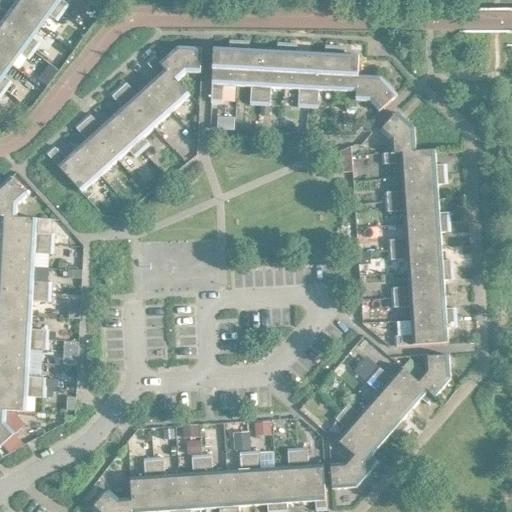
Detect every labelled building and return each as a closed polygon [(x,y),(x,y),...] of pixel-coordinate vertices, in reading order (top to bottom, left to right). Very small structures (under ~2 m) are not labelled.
[(0,0),(0,1),(9,8),(0,19),(37,46),(43,39),(35,33),(44,21),(14,0),(0,0)] [(14,0),(44,21),(52,10),(60,16),(66,8),(55,0),(14,0)] [(0,48),(15,60),(24,49),(31,54),(37,46),(0,19),(0,48)] [(226,81),(240,81),(243,36),(233,35),(232,45),(217,44),(214,98),(225,99),(226,81)] [(253,100),(263,101),(266,47),(252,46),(252,36),(243,36),(240,81),(254,82),(253,100)] [(274,83),(288,84),(291,38),(281,38),(280,47),(266,47),(263,101),(273,101),(274,83)] [(301,103),(311,103),(314,49),(300,48),(300,39),(291,38),(288,84),(302,85),(301,103)] [(322,86),(336,87),(339,41),(329,40),(328,50),(314,49),(311,103),(321,104),(322,86)] [(360,106),(361,96),(360,96),(361,71),(362,71),(363,52),(348,51),(348,41),(339,41),(336,87),(350,87),(349,105),(360,106)] [(181,42),(164,57),(163,58),(180,77),(181,77),(190,68),(204,69),(205,43),(181,42)] [(0,78),(9,85),(15,77),(7,71),(15,60),(0,48),(0,78)] [(161,71),(151,80),(175,107),(194,91),(181,77),(180,77),(163,58),(164,57),(157,50),(149,57),(161,71)] [(360,96),(361,96),(373,97),(382,107),(401,90),(385,72),(362,71),(361,71),(360,96)] [(128,76),(121,83),(157,123),(175,107),(151,80),(140,90),(128,76)] [(9,85),(0,78),(0,90),(3,93),(9,85)] [(126,103),(115,112),(146,147),(153,140),(147,133),(157,123),(121,83),(114,90),(126,103)] [(263,101),(263,111),(273,111),(273,101),(263,101)] [(394,136),(394,148),(394,149),(420,147),(419,147),(418,123),(400,107),(383,127),(394,136)] [(93,109),(85,115),(121,156),(132,146),(138,153),(146,147),(115,112),(105,122),(93,109)] [(348,109),(347,120),(358,120),(358,110),(348,109)] [(220,112),(219,124),(238,125),(238,113),(220,112)] [(90,135),(79,145),(104,172),(121,156),(85,115),(78,122),(90,135)] [(104,172),(79,145),(69,154),(57,141),(49,148),(85,188),(104,172)] [(343,146),(343,152),(355,151),(354,141),(343,146)] [(403,158),(404,172),(450,169),(449,160),(440,160),(439,145),(419,147),(420,147),(394,149),(394,148),(385,149),(386,160),(403,158)] [(343,152),(344,168),(356,167),(355,151),(343,152)] [(387,188),(388,198),(442,194),(441,180),(451,179),(450,169),(404,172),(405,187),(387,188)] [(0,184),(0,212),(20,213),(20,212),(21,200),(31,191),(14,172),(0,184)] [(407,206),(408,220),(453,217),(453,208),(443,208),(442,194),(388,198),(389,207),(407,206)] [(0,221),(4,222),(3,236),(57,239),(58,229),(40,228),(40,213),(20,212),(20,213),(0,212),(0,221)] [(391,236),(392,246),(445,242),(444,228),(454,227),(453,217),(408,220),(409,234),(391,236)] [(0,250),(0,260),(38,262),(39,248),(56,249),(57,239),(3,236),(2,251),(0,250)] [(410,254),(411,268),(456,265),(456,256),(446,256),(445,242),(392,246),(392,255),(410,254)] [(0,270),(1,270),(0,284),(54,287),(55,277),(37,276),(38,262),(0,260),(0,270)] [(71,265),(71,273),(85,273),(85,265),(71,265)] [(394,284),(395,293),(448,290),(447,276),(457,275),(456,265),(411,268),(412,282),(394,284)] [(0,308),(35,310),(36,296),(54,297),(54,287),(0,284),(0,292),(0,308)] [(414,302),(415,316),(460,313),(459,304),(449,304),(448,290),(395,293),(396,303),(414,302)] [(73,301),(72,314),(83,314),(83,301),(73,301)] [(0,332),(52,335),(52,325),(34,325),(35,310),(0,308),(0,332)] [(460,313),(415,316),(416,330),(398,332),(398,342),(452,339),(451,324),(460,323),(460,313)] [(0,356),(33,358),(33,344),(51,345),(52,335),(0,332),(0,356)] [(68,337),(67,359),(80,360),(81,338),(68,337)] [(428,366),(420,376),(440,394),(455,376),(453,351),(427,352),(428,366)] [(0,380),(49,383),(50,373),(32,372),(33,358),(0,356),(0,380)] [(381,362),(375,369),(416,405),(426,395),(433,401),(440,394),(420,376),(405,362),(395,374),(381,362)] [(382,388),(372,399),(408,430),(414,422),(407,416),(416,405),(375,369),(368,376),(382,388)] [(0,404),(10,405),(10,406),(30,407),(31,392),(49,393),(49,383),(0,380),(0,404)] [(71,393),(70,404),(78,405),(79,393),(71,393)] [(350,398),(343,405),(384,441),(394,431),(401,437),(408,430),(372,399),(363,410),(350,398)] [(0,445),(2,443),(6,440),(13,448),(28,440),(18,429),(9,418),(10,406),(10,405),(0,404),(0,445)] [(340,436),(356,449),(375,466),(382,458),(375,452),(384,441),(343,405),(337,413),(350,424),(340,436)] [(274,417),(257,418),(258,431),(275,430),(274,417)] [(187,421),(188,431),(202,430),(201,420),(187,421)] [(177,424),(167,425),(168,435),(178,434),(177,424)] [(203,435),(190,436),(191,450),(204,449),(203,435)] [(310,443),(301,444),(304,498),(319,497),(319,506),(330,506),(327,460),(312,461),(310,443)] [(292,463),(278,463),(281,509),(291,508),(290,499),(304,498),(301,444),(291,444),(292,463)] [(263,446),(253,447),(256,501),(271,500),(271,510),(281,509),(278,463),(264,464),(263,446)] [(244,466),(230,467),(233,511),(235,511),(243,511),(242,502),(256,501),(253,447),(243,448),(244,466)] [(356,449),(347,459),(334,460),(335,485),(360,483),(375,466),(356,449)] [(196,469),(182,470),(184,511),(195,511),(195,505),(208,504),(205,450),(195,451),(196,469)] [(215,450),(205,450),(208,504),(223,503),(223,511),(233,511),(230,467),(216,468),(215,450)] [(133,473),(135,493),(136,493),(136,511),(146,511),(147,508),(161,507),(157,453),(147,454),(148,472),(133,473)] [(167,453),(157,453),(161,507),(175,506),(175,511),(184,511),(182,470),(168,471),(167,453)] [(136,511),(136,493),(135,493),(122,494),(112,485),(95,504),(104,511),(136,511)]
